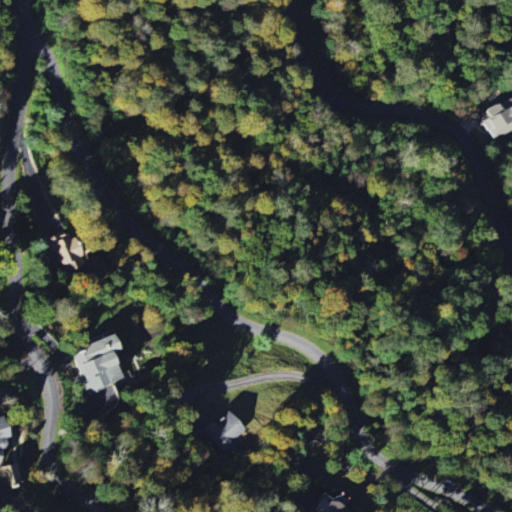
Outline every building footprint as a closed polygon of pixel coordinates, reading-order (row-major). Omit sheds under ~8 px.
[(475,109),(486,136),(503,129),(499,121),(505,119),(499,106),(491,109),(489,104),(475,109)] [(76,265),(69,234),(53,238),(59,263),(65,262),(67,267),(76,265)] [(113,380),(102,350),(104,349),(99,338),(69,350),(84,391),(113,380)] [(241,429),(220,409),(200,431),(220,450),(241,429)] [(304,511),(340,511),(320,494),(304,511)]
